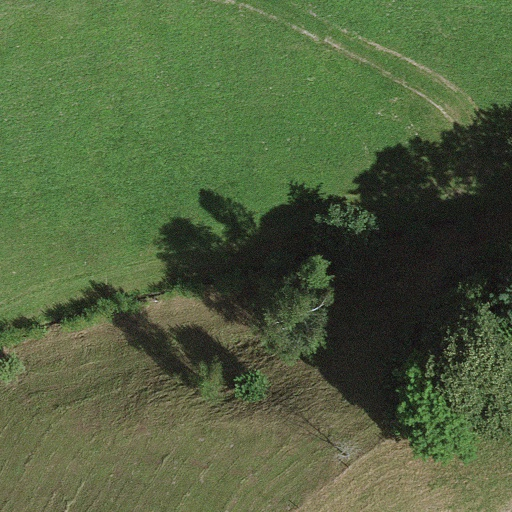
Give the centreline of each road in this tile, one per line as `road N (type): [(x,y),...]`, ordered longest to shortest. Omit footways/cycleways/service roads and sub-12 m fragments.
road 1 (track): [(0,325),(105,285),(418,206),(483,176)]
road 2 (track): [(483,176),(465,116),(430,87),(248,0)]
